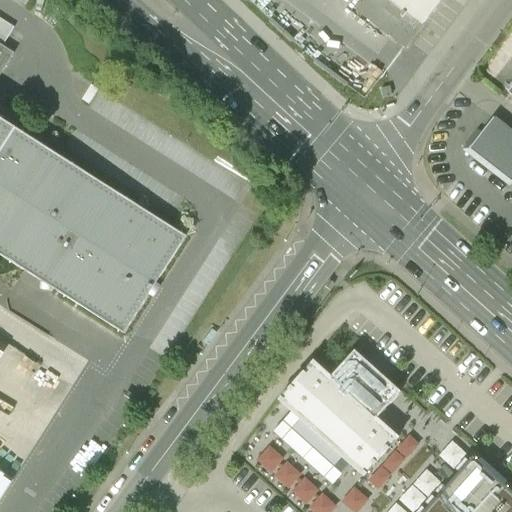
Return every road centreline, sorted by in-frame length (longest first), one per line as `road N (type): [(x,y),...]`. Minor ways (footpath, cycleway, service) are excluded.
road 1 (unclassified): [(369,186),(121,511)]
road 2 (unclassified): [(369,186),(503,0)]
road 3 (primary): [(369,186),(209,44)]
road 4 (primary): [(511,315),(369,186)]
